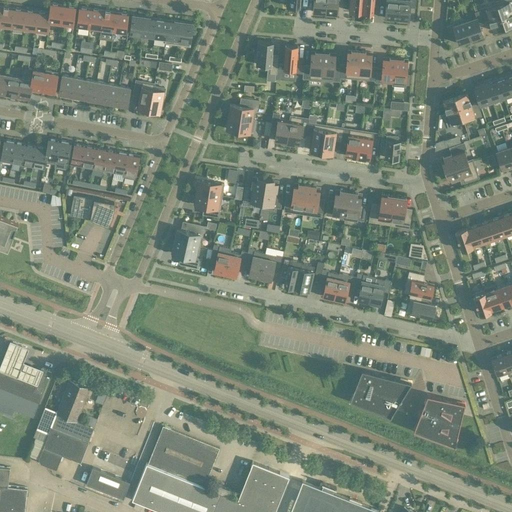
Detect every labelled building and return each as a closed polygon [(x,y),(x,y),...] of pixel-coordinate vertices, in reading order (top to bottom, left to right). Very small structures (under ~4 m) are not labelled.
[(313,0),(313,11),(325,12),(325,0),(313,0)] [(337,0),(343,0),(344,0),(343,0),(325,0),(325,12),(336,13),(337,0)] [(361,0),(349,0),(349,11),(361,11),(361,0)] [(361,0),(361,11),(373,12),(373,0),(361,0)] [(385,17),(397,18),(398,0),(379,0),(379,3),(386,4),(385,17)] [(398,0),(397,18),(408,19),(410,7),(415,7),(416,0),(398,0)] [(505,26),(496,0),(495,1),(496,3),(485,7),(485,6),(479,8),(480,10),(484,20),(489,19),(493,31),(493,30),(493,29),(505,26)] [(511,0),(497,0),(496,0),(505,26),(511,23),(511,0)] [(51,2),(49,12),(50,12),(49,21),(60,23),(63,4),(51,2)] [(63,4),(60,23),(73,24),(75,6),(63,4)] [(2,6),(0,22),(0,24),(12,26),(14,7),(2,6)] [(77,27),(89,29),(92,8),(80,6),(77,27)] [(24,28),(26,9),(14,7),(12,26),(24,28)] [(101,31),(104,9),(92,8),(89,29),(101,31)] [(26,9),(24,28),(35,29),(38,10),(26,9)] [(113,32),(116,11),(104,9),(101,31),(113,32)] [(38,10),(35,29),(48,31),(49,21),(50,12),(49,12),(38,10)] [(464,18),(471,39),(479,37),(479,36),(483,35),(479,24),(484,22),(484,20),(480,10),(474,11),(476,17),(465,21),(464,18)] [(116,11),(113,32),(125,34),(128,13),(116,11)] [(142,37),(145,16),(132,14),(129,33),(141,34),(141,37),(142,37)] [(145,16),(142,37),(154,38),(156,17),(145,16)] [(156,17),(154,38),(165,40),(165,42),(168,19),(156,17)] [(471,39),(464,18),(452,23),(453,24),(447,25),(451,38),(457,36),(459,43),(459,44),(471,39)] [(165,42),(177,44),(180,20),(168,19),(165,42)] [(177,44),(190,46),(190,45),(189,45),(192,23),(193,23),(193,22),(180,20),(177,44)] [(271,41),(257,40),(255,64),(270,65),(270,73),(277,73),(278,54),(272,53),(273,45),(270,45),(271,41)] [(285,44),(283,71),(301,72),(303,59),(297,59),(298,45),(285,44)] [(339,76),(357,77),(360,51),(348,50),(347,64),(340,64),(340,68),(339,76)] [(303,77),(321,78),(323,52),(312,51),(310,65),(304,65),(303,77)] [(357,77),(375,79),(376,68),(376,67),(370,66),(371,52),(360,51),(357,77)] [(339,80),(339,76),(340,68),(334,67),(335,53),(323,52),(321,78),(339,80)] [(375,81),(393,82),(395,58),(383,57),(382,69),(376,68),(375,79),(375,81)] [(407,59),(395,58),(393,82),(392,85),(405,86),(405,83),(408,84),(409,74),(406,74),(407,59)] [(46,69),(45,69),(45,71),(33,69),(31,79),(32,79),(30,88),(42,90),(46,69)] [(58,71),(46,69),(42,90),(54,92),(58,71)] [(0,92),(5,93),(8,74),(0,72),(0,92)] [(8,74),(5,93),(16,95),(20,76),(8,74)] [(74,76),(62,74),(59,93),(70,95),(74,76)] [(511,84),(508,75),(497,78),(503,96),(511,93),(511,84)] [(29,98),(29,94),(30,88),(32,79),(31,79),(20,76),(16,95),(29,98)] [(85,78),(74,76),(70,95),(81,97),(85,78)] [(96,81),(85,78),(81,97),(93,100),(96,81)] [(497,78),(486,82),(492,100),(503,96),(497,78)] [(137,107),(149,109),(153,85),(154,85),(154,83),(136,80),(133,94),(139,95),(137,107)] [(107,83),(96,81),(93,100),(104,102),(107,83)] [(486,82),(474,86),(480,104),(492,100),(486,82)] [(119,85),(107,83),(104,102),(115,104),(119,85)] [(115,104),(127,106),(130,87),(119,85),(115,104)] [(165,88),(154,85),(153,85),(149,109),(160,112),(165,88)] [(455,97),(463,122),(464,122),(462,118),(464,117),(473,114),(474,117),(475,117),(475,116),(480,114),(476,103),(477,103),(476,102),(471,104),(467,92),(466,92),(466,93),(455,97)] [(463,122),(455,97),(443,101),(443,100),(447,112),(442,114),(442,116),(446,126),(451,124),(452,126),(463,122)] [(230,103),(228,116),(254,120),(254,119),(256,108),(258,108),(259,100),(243,98),(242,105),(230,103)] [(271,122),(271,125),(277,126),(275,140),(286,142),(290,120),(289,120),(278,118),(279,114),(273,113),(271,122)] [(300,129),(306,130),(308,122),(308,118),(290,115),(289,120),(290,120),(286,142),(298,144),(300,129)] [(256,119),(254,119),(254,120),(228,116),(226,128),(254,132),(256,119)] [(478,119),(482,128),(487,126),(484,117),(478,119)] [(310,149),(321,151),(325,125),(308,122),(306,130),(306,134),(312,135),(310,149)] [(341,142),(341,140),(343,128),(325,125),(321,151),(333,153),(335,141),(341,142)] [(345,155),(357,157),(361,131),(343,128),(341,140),(347,141),(345,155)] [(379,133),(361,131),(357,157),(369,159),(371,143),(377,144),(379,133)] [(386,138),(381,138),(380,145),(385,145),(384,157),(392,158),(399,158),(400,139),(398,139),(398,135),(387,134),(386,134),(386,138)] [(444,140),(446,146),(453,143),(459,141),(457,136),(451,138),(444,140)] [(47,147),(45,161),(55,163),(60,140),(49,137),(47,147)] [(15,141),(4,139),(1,158),(11,160),(12,160),(15,141)] [(71,142),(60,140),(55,163),(56,164),(56,161),(67,163),(71,142)] [(15,141),(12,160),(11,160),(11,162),(22,164),(26,143),(15,141)] [(70,164),(81,166),(86,145),(74,142),(70,164)] [(37,145),(26,143),(22,164),(33,167),(33,164),(37,145)] [(444,160),(442,160),(443,162),(445,169),(468,161),(468,160),(464,149),(466,149),(463,143),(452,147),(454,152),(443,156),(444,160)] [(47,147),(37,145),(33,164),(44,166),(45,161),(47,147)] [(96,147),(86,145),(81,166),(92,168),(96,147)] [(93,166),(103,168),(107,149),(96,147),(92,168),(93,168),(93,166)] [(511,159),(508,147),(496,151),(502,169),(511,165),(511,159)] [(113,169),(114,170),(117,151),(107,149),(103,168),(113,169)] [(117,151),(114,170),(113,169),(113,172),(123,174),(124,174),(128,153),(117,151)] [(128,153),(124,174),(123,174),(123,176),(134,179),(139,155),(128,153)] [(468,161),(445,169),(449,180),(462,176),(464,182),(478,177),(472,159),(468,160),(468,161)] [(226,167),(225,180),(234,181),(235,168),(226,167)] [(266,178),(256,177),(256,179),(253,178),(251,190),(245,189),(243,204),(261,207),(266,178)] [(266,178),(261,207),(273,209),(274,206),(280,207),(282,194),(276,193),(277,182),(274,182),(274,180),(272,180),(272,179),(266,178)] [(198,179),(196,191),(222,195),(224,183),(198,179)] [(42,190),(49,192),(51,184),(44,183),(42,190)] [(284,210),(303,213),(307,185),(295,183),(293,196),(287,195),(284,210)] [(316,186),(307,185),(303,213),(321,216),(323,201),(317,200),(319,188),(315,188),(316,186)] [(344,218),(349,191),(340,190),(340,192),(336,191),(334,203),(328,202),(326,214),(332,215),(344,217),(344,218)] [(196,191),(194,204),(207,205),(205,214),(219,216),(222,195),(196,191)] [(349,191),(344,218),(350,219),(357,220),(357,219),(363,220),(365,207),(359,206),(360,195),(357,194),(357,193),(355,192),(349,191)] [(74,194),(70,214),(90,218),(109,226),(113,215),(112,215),(113,210),(114,210),(114,202),(74,194)] [(369,220),(389,224),(393,196),(381,194),(380,206),(371,205),(369,220)] [(409,227),(411,211),(404,210),(406,198),(393,196),(389,224),(409,227)] [(511,231),(511,220),(509,212),(499,216),(505,234),(511,231)] [(18,223),(0,215),(0,246),(8,250),(18,223)] [(488,220),(494,238),(505,234),(499,216),(488,220)] [(494,238),(488,220),(477,223),(483,241),(494,238)] [(177,228),(174,240),(200,246),(204,225),(191,223),(189,231),(177,228)] [(483,241),(477,223),(466,227),(472,243),(472,245),(483,241)] [(472,245),(472,243),(466,227),(455,231),(461,249),(472,245)] [(174,240),(172,252),(175,253),(187,256),(185,264),(198,267),(200,258),(197,257),(200,246),(174,240)] [(213,271),(224,273),(229,251),(230,251),(231,247),(213,244),(211,256),(216,257),(213,271)] [(415,245),(413,256),(425,258),(421,245),(415,245)] [(248,274),(259,277),(265,252),(254,250),(254,249),(248,247),(247,251),(245,259),(251,261),(248,274)] [(244,263),(245,259),(247,251),(241,250),(240,253),(230,251),(229,251),(224,273),(235,276),(239,262),(244,263)] [(276,255),(265,252),(259,277),(270,279),(273,266),(279,267),(282,255),(276,253),(276,255)] [(284,285),(296,287),(302,263),(302,262),(284,258),(281,270),(287,271),(284,285)] [(315,273),(321,274),(322,268),(324,262),(318,261),(315,273)] [(314,266),(302,263),(296,287),(309,290),(314,266)] [(322,295),(333,298),(339,273),(328,271),(328,270),(322,268),(321,274),(320,280),(326,282),(322,295)] [(424,274),(409,271),(404,290),(410,292),(423,294),(430,296),(433,283),(422,281),(424,274)] [(353,288),(354,284),(356,276),(339,272),(339,273),(333,298),(344,300),(348,287),(353,288)] [(357,299),(368,301),(374,277),(375,276),(357,272),(356,276),(354,284),(360,285),(357,299)] [(385,279),(374,277),(368,301),(379,304),(382,290),(388,292),(391,280),(385,278),(385,279)] [(495,288),(501,306),(511,302),(511,301),(506,284),(495,288)] [(484,289),(491,310),(501,306),(495,288),(485,291),(484,289)] [(491,310),(484,289),(472,293),(479,313),(491,310)] [(423,294),(410,292),(406,311),(432,317),(433,313),(435,313),(437,304),(421,301),(423,294)] [(10,343),(0,367),(0,371),(34,385),(40,371),(23,364),(29,350),(10,343)] [(511,368),(511,352),(511,350),(502,353),(508,372),(509,372),(508,370),(511,368)] [(508,372),(502,353),(492,357),(498,376),(508,372)] [(16,410),(33,417),(51,371),(42,367),(41,368),(40,371),(34,385),(0,371),(0,403),(0,404),(0,412),(13,418),(16,410)] [(398,402),(399,402),(400,401),(401,400),(402,399),(401,398),(401,397),(400,396),(399,396),(399,395),(402,390),(403,390),(404,390),(405,389),(406,389),(406,388),(409,385),(411,381),(362,369),(350,400),(390,416),(396,406),(398,402)] [(70,379),(56,413),(57,413),(77,421),(90,388),(70,379)] [(424,401),(424,402),(424,403),(425,404),(425,405),(426,405),(425,409),(424,409),(423,409),(421,410),(420,410),(419,411),(418,412),(418,413),(418,414),(419,415),(419,416),(418,418),(417,418),(413,429),(455,445),(462,414),(461,414),(462,412),(465,403),(427,394),(426,397),(426,398),(424,401)] [(43,447),(39,458),(41,462),(56,468),(62,454),(81,462),(94,427),(77,421),(57,413),(52,426),(51,426),(43,447)] [(219,448),(163,425),(148,463),(147,462),(132,498),(166,511),(274,511),(289,475),(253,461),(238,498),(223,492),(204,485),(219,448)] [(0,511),(24,511),(27,487),(8,485),(10,467),(0,465),(0,511)] [(130,481),(92,466),(86,483),(123,497),(130,481)] [(332,491),(334,486),(323,482),(321,487),(303,480),(290,511),(377,511),(378,510),(332,491)]
